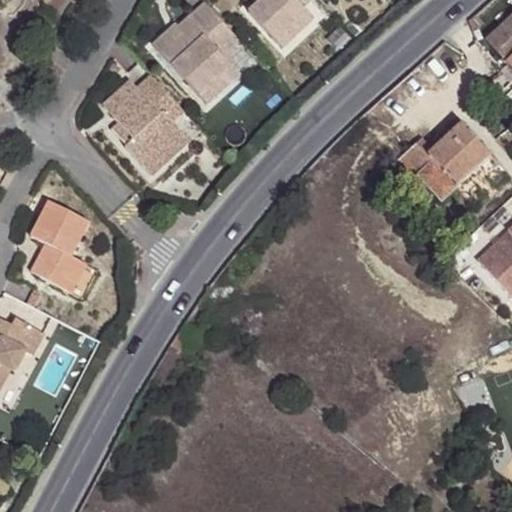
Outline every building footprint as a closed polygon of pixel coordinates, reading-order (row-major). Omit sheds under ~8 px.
[(265,0),(257,8),(249,15),(278,48),(312,18),(295,0),(265,0)] [(206,5),(180,28),(179,29),(185,35),(177,42),(169,34),(153,48),(199,99),(232,69),(224,59),(241,44),(206,5)] [(511,20),(489,40),(511,66),(511,20)] [(177,26),(169,34),(177,42),(185,35),(179,29),(180,28),(177,26)] [(232,69),(199,99),(207,108),(241,78),(232,69)] [(174,119),(184,109),(152,74),(138,86),(130,79),(104,103),(119,120),(134,137),(128,143),(125,145),(147,168),(173,143),(169,138),(180,127),(174,119)] [(134,137),(119,120),(112,127),(128,143),(134,137)] [(465,125),(435,154),(424,144),(401,167),(415,181),(419,177),(444,202),(458,188),(494,155),(486,147),(465,125)] [(189,138),(180,127),(169,138),(173,143),(147,168),(152,174),(189,138)] [(494,155),(458,188),(476,205),(510,172),(494,155)] [(49,204),(30,240),(45,247),(31,275),(65,293),(80,263),(71,258),(88,224),(49,204)] [(511,229),(479,259),(511,293),(511,229)] [(80,263),(65,293),(74,297),(90,267),(80,263)] [(36,309),(44,294),(37,291),(30,305),(36,309)] [(0,369),(4,363),(10,367),(17,371),(28,350),(34,354),(46,330),(16,316),(12,323),(0,315),(0,369)] [(182,330),(171,347),(188,357),(198,340),(194,338),(182,330)] [(160,364),(153,376),(163,382),(171,370),(175,372),(188,357),(171,347),(160,364)] [(4,363),(0,369),(0,386),(10,367),(4,363)] [(0,511),(10,511),(11,511),(3,487),(0,487),(0,511)]
